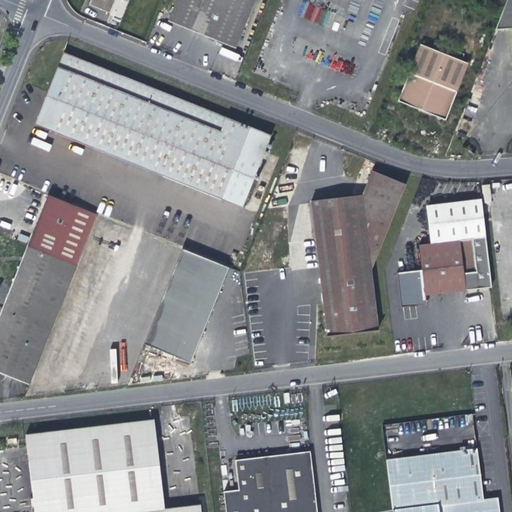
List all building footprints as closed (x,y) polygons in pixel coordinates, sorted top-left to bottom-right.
[(115,0),(91,0),(89,4),(110,13),(111,10),(115,0)] [(177,0),(169,21),(236,48),(255,0),(177,0)] [(511,0),(508,0),(496,30),(476,80),(498,79),(511,77),(511,0)] [(469,63),(422,44),(405,86),(452,105),(469,63)] [(222,47),(219,53),(237,61),(240,55),(222,47)] [(64,52),(34,124),(243,208),(272,135),(64,52)] [(452,105),(405,86),(399,101),(446,120),(452,105)] [(322,298),(327,337),(378,331),(370,271),(406,184),(371,170),(361,195),(310,200),(322,298)] [(97,215),(49,195),(22,261),(8,296),(3,309),(0,315),(0,373),(29,385),(97,215)] [(495,287),(489,227),(462,230),(462,240),(422,244),(424,267),(427,294),(470,289),(495,287)] [(193,362),(227,266),(180,249),(145,345),(193,362)] [(427,294),(424,267),(399,270),(403,308),(420,306),(428,305),(427,294)] [(31,434),(40,511),(201,511),(200,504),(165,509),(154,419),(31,434)] [(481,495),(475,444),(384,455),(391,510),(391,511),(498,511),(496,493),(481,495)] [(309,451),(274,455),(280,499),(281,511),(316,511),(315,495),(309,451)] [(225,511),(281,511),(280,499),(274,455),(235,459),(238,489),(240,504),(225,506),(225,511)] [(223,491),(225,506),(240,504),(238,489),(223,491)]
